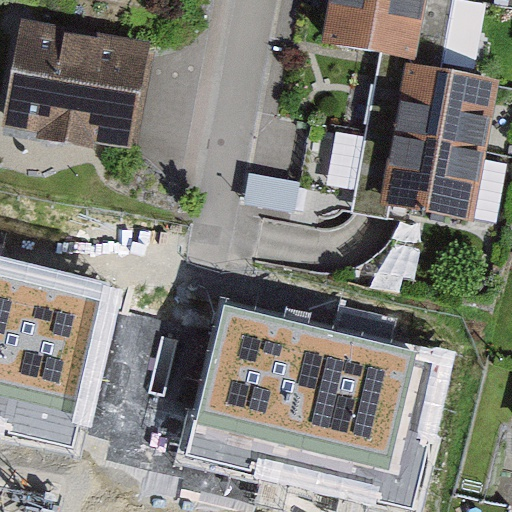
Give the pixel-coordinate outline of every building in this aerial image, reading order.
[(332,0),(325,47),(448,66),(458,0),(332,0)] [(180,56),(36,35),(21,132),(165,154),(180,56)] [(500,82),(407,66),(381,208),(499,229),(510,165),(485,161),(500,82)] [(0,416),(73,433),(103,304),(0,280),(0,416)] [(411,494),(441,364),(230,315),(200,444),(411,494)]
